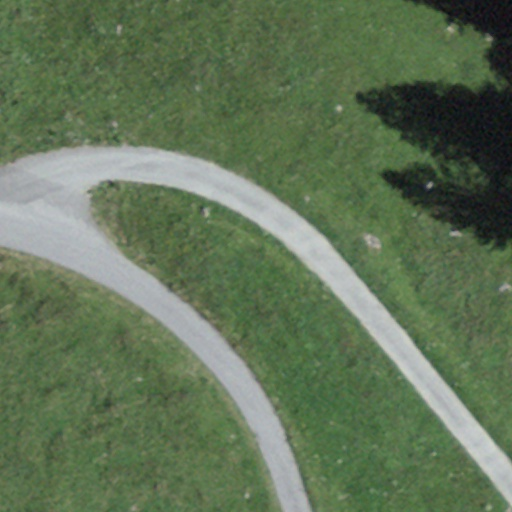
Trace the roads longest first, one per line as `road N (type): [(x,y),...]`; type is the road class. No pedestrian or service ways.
road 1 (track): [(511,479),(336,265),(261,205),(212,180),(151,164),(87,167),(43,185),(23,227)]
road 2 (track): [(23,227),(129,274),(181,318),(251,394),(289,462),(304,511)]
